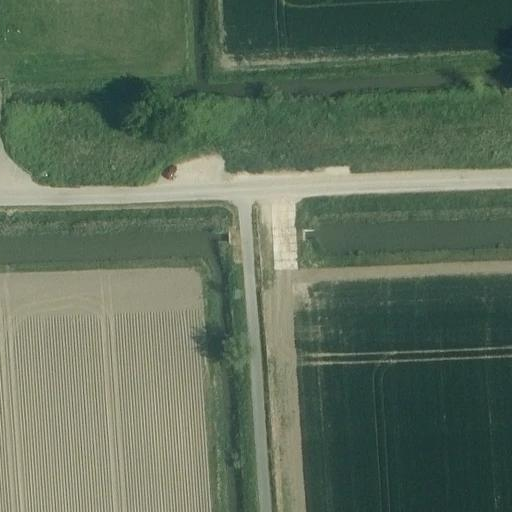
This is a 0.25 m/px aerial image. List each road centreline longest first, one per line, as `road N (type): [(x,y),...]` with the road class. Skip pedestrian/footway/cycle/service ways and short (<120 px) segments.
road 1 (unclassified): [(242,188),(511,177)]
road 2 (unclassified): [(0,195),(242,188)]
